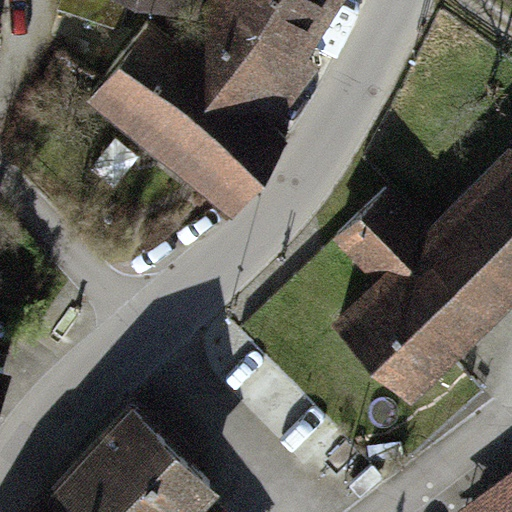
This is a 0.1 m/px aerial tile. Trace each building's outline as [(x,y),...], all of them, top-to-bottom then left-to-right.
[(14,0),(0,0),(0,48),(16,48),(14,0)] [(105,99),(245,205),(298,136),(284,126),(331,65),(319,56),(245,0),(227,0),(191,48),(161,25),(105,99)] [(156,0),(209,16),(213,0),(156,0)] [(245,0),(319,56),(362,0),(245,0)] [(351,320),(431,400),(511,319),(511,156),(442,226),(397,181),(340,238),(387,285),(351,320)] [(148,405),(60,498),(74,511),(220,511),(240,491),(148,405)] [(74,511),(60,498),(45,511),(74,511)]
